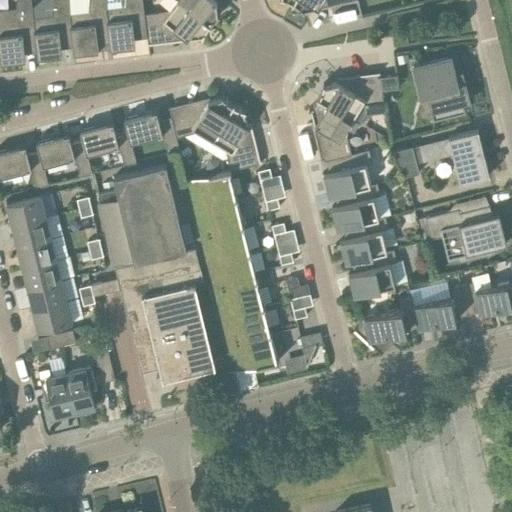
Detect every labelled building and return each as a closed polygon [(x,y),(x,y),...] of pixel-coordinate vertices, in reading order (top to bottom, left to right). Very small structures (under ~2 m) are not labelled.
[(23,52),(36,51),(37,51),(33,17),(32,7),(33,7),(32,0),(16,0),(16,19),(0,20),(0,52),(0,55),(0,56),(1,63),(20,60),(19,52),(23,51),(23,52)] [(60,48),(73,46),(69,13),(70,13),(68,0),(49,0),(49,4),(33,7),(32,7),(33,17),(37,51),(36,51),(37,58),(57,56),(56,47),(60,47),(60,48)] [(68,0),(70,13),(69,13),(73,46),(74,54),(93,51),(92,43),(96,42),(97,43),(109,42),(110,42),(106,8),(105,0),(68,0)] [(105,0),(106,8),(110,42),(109,42),(110,49),(130,47),(129,38),(133,38),(133,39),(147,37),(144,13),(145,13),(143,0),(105,0)] [(176,0),(169,10),(145,13),(144,13),(147,37),(148,41),(161,40),(161,43),(180,41),(179,36),(183,36),(184,34),(187,36),(202,34),(202,36),(203,36),(209,24),(178,0),(176,0)] [(178,0),(209,24),(214,19),(220,14),(219,13),(218,14),(216,0),(178,0)] [(294,0),(293,2),(304,11),(305,10),(303,9),(318,6),(320,3),(322,3),(326,2),(327,7),(345,2),(344,0),(294,0)] [(408,52),(395,55),(398,64),(411,61),(408,52)] [(433,119),(433,120),(464,112),(464,113),(465,113),(463,103),(471,101),(466,81),(464,81),(465,82),(458,84),(451,56),(414,66),(421,96),(427,94),(433,119)] [(383,102),(382,88),(380,76),(367,78),(366,73),(348,75),(349,80),(345,80),(343,84),(339,82),(324,85),(325,84),(323,84),(318,97),(353,117),(360,105),(383,102)] [(380,76),(382,88),(398,86),(397,74),(380,76)] [(176,137),(177,137),(201,131),(213,138),(233,104),(222,95),(221,95),(222,97),(208,100),(206,103),(204,102),(200,104),(199,99),(181,104),(182,107),(169,110),(171,117),(176,137)] [(332,158),(352,153),(346,129),(353,117),(318,97),(314,103),(309,108),(310,109),(311,107),(314,122),(316,121),(318,129),(314,130),(318,148),(321,148),(322,153),(330,151),(332,158)] [(228,157),(231,170),(258,163),(254,150),(258,149),(253,132),(249,133),(247,125),(248,124),(244,110),(246,110),(246,109),(239,107),(233,104),(213,138),(207,149),(223,159),(228,157)] [(131,142),(163,134),(168,155),(181,151),(177,137),(176,137),(171,117),(159,120),(157,110),(124,119),(127,128),(131,142)] [(124,165),(136,162),(131,142),(127,128),(116,131),(113,121),(80,130),(83,140),(84,140),(87,154),(119,145),(124,165)] [(453,153),(460,183),(489,175),(478,130),(458,135),(449,136),(449,137),(413,146),(413,145),(391,150),(405,176),(420,172),(417,162),(453,153)] [(80,176),(92,173),(87,154),(84,140),(83,140),(72,143),(69,133),(37,141),(39,151),(40,151),(44,165),(75,156),(80,176)] [(37,187),(49,184),(44,165),(40,151),(39,151),(28,154),(25,144),(0,151),(0,176),(32,168),(37,187)] [(329,195),(341,192),(341,191),(371,184),(371,183),(366,163),(372,161),(369,149),(352,153),(332,158),(335,170),(324,173),(329,195)] [(94,295),(121,288),(121,287),(153,279),(152,277),(200,266),(195,246),(187,248),(166,164),(114,177),(116,188),(98,193),(118,276),(91,283),(94,295)] [(258,171),(260,180),(272,177),(270,168),(258,171)] [(189,210),(237,198),(237,197),(236,197),(229,172),(231,171),(230,170),(180,183),(182,183),(189,210)] [(337,228),(349,225),(349,224),(379,217),(379,216),(374,196),(380,194),(377,182),(371,183),(371,184),(341,191),(341,192),(344,204),(332,206),(337,228)] [(12,225),(47,216),(41,194),(27,198),(8,203),(7,201),(6,202),(12,225)] [(79,207),(91,204),(89,195),(77,198),(79,207)] [(243,224),(236,199),(238,199),(237,198),(189,210),(195,237),(244,225),(244,224),(243,224)] [(280,207),(277,198),(265,201),(268,210),(280,207)] [(91,204),(79,207),(81,217),(94,213),(91,204)] [(458,255),(460,262),(494,253),(492,247),(506,243),(501,221),(497,222),(495,214),(492,215),(489,205),(458,213),(457,209),(426,217),(431,238),(457,232),(463,254),(458,255)] [(346,261),(357,258),(357,257),(388,250),(388,249),(383,229),(388,227),(385,215),(379,216),(379,217),(349,224),(349,225),(352,237),(340,240),(346,261)] [(17,246),(52,237),(47,216),(12,225),(17,246)] [(272,225),(273,234),(285,231),(284,223),(272,225)] [(205,264),(251,252),(251,251),(249,251),(243,226),(244,226),(244,225),(195,237),(196,241),(199,240),(205,264)] [(22,267),(57,258),(52,237),(17,246),(22,267)] [(89,249),(102,246),(99,237),(87,241),(89,249)] [(102,246),(89,249),(92,258),(104,255),(102,246)] [(356,296),(355,294),(396,284),(391,262),(397,260),(394,248),(388,249),(388,250),(357,257),(357,258),(360,270),(349,273),(355,297),(356,296)] [(89,251),(82,253),(84,262),(91,260),(89,251)] [(256,278),(250,253),(251,253),(251,252),(205,264),(210,283),(206,283),(208,292),(258,279),(258,278),(256,278)] [(293,261),(291,252),(279,255),(281,264),(293,261)] [(28,288),(63,279),(57,258),(22,267),(28,288)] [(121,287),(121,288),(142,372),(160,368),(163,379),(215,366),(214,362),(213,362),(212,361),(211,361),(194,288),(195,288),(194,287),(196,286),(195,282),(203,280),(200,266),(152,277),(153,279),(121,287)] [(285,280),(287,289),(299,286),(297,277),(285,280)] [(33,309),(68,300),(63,279),(28,288),(33,309)] [(263,305),(257,280),(258,280),(258,279),(208,292),(215,319),(254,309),(265,306),(264,305),(263,305)] [(460,284),(468,316),(470,316),(469,314),(479,313),(479,314),(480,314),(480,313),(511,304),(511,281),(476,290),(473,281),(460,284)] [(81,296),(94,293),(91,284),(79,287),(81,296)] [(467,315),(467,317),(468,316),(460,284),(449,287),(451,296),(415,304),(414,305),(419,325),(418,325),(418,326),(417,327),(418,328),(443,322),(443,325),(456,323),(456,319),(457,319),(457,318),(456,318),(456,317),(467,315)] [(94,293),(81,296),(84,305),(96,302),(94,293)] [(418,325),(419,325),(414,305),(415,304),(415,303),(414,304),(412,296),(399,299),(401,309),(359,319),(360,325),(356,329),(355,328),(354,330),(367,342),(369,340),(408,330),(407,329),(406,329),(406,328),(418,325)] [(39,330),(73,322),(68,300),(33,309),(39,332),(40,331),(39,330)] [(265,306),(254,309),(215,319),(221,346),(272,333),(271,332),(270,333),(264,308),(265,307),(265,306)] [(307,316),(304,307),(293,310),(295,319),(307,316)] [(73,328),(45,335),(48,348),(76,341),(73,328)] [(277,360),(273,347),(273,344),(271,335),(272,334),(272,333),(221,346),(223,355),(228,374),(279,361),(278,360),(277,360)] [(313,351),(316,344),(302,347),(304,354),(305,359),(309,358),(312,351),(313,351)] [(94,351),(101,376),(113,372),(107,347),(94,351)] [(308,368),(305,359),(304,354),(283,359),(287,374),(308,368)] [(66,372),(75,411),(96,406),(96,405),(95,405),(91,390),(97,389),(92,366),(66,372)] [(54,416),(75,411),(66,372),(40,378),(45,401),(51,400),(55,415),(54,415),(54,416)] [(373,511),(371,503),(335,511),(373,511)]
